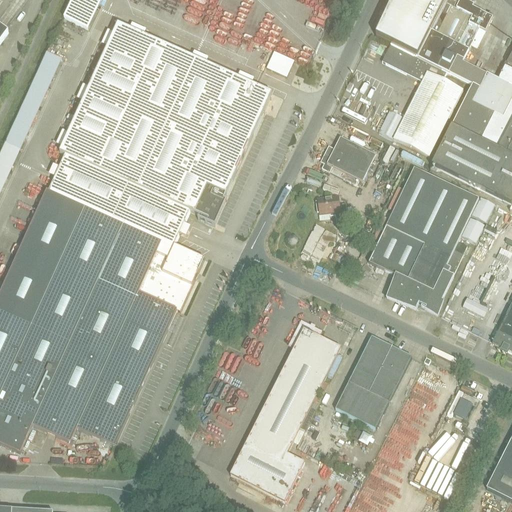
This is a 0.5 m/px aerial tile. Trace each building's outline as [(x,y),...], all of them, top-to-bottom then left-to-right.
[(73,0),(65,20),(88,30),(102,0),(73,0)] [(376,37),(375,39),(418,59),(422,52),(447,0),(393,0),(388,13),(376,37)] [(447,0),(422,52),(450,66),(454,65),(457,59),(464,62),(470,48),(476,51),(485,34),(492,20),(481,14),(482,11),(470,5),(472,0),(447,0)] [(272,96),(118,26),(60,155),(65,157),(48,194),(47,193),(0,296),(0,446),(21,456),(33,429),(71,446),(77,432),(115,449),(177,313),(181,314),(205,261),(174,248),(190,214),(208,222),(206,225),(213,228),(272,96)] [(0,28),(0,45),(8,34),(0,28)] [(454,88),(455,86),(444,80),(447,75),(391,46),(385,57),(382,63),(409,77),(422,84),(393,142),(429,160),(463,93),(454,88)] [(0,197),(61,62),(47,56),(0,158),(0,197)] [(274,58),(268,71),(287,79),(293,67),(274,58)] [(473,87),(451,131),(497,154),(511,125),(511,71),(505,68),(499,82),(487,76),(480,91),(473,87)] [(451,131),(432,169),(511,209),(510,214),(511,215),(511,125),(497,154),(451,131)] [(363,184),(374,162),(376,158),(340,140),(335,151),(329,148),(321,163),(324,165),(321,171),(329,175),(332,169),(363,184)] [(436,314),(467,249),(458,244),(479,201),(415,170),(369,265),(401,281),(393,298),(417,310),(419,306),(436,314)] [(346,206),(344,206),(339,207),(338,199),(318,202),(318,204),(316,204),(317,215),(320,215),(320,217),(330,215),(330,218),(335,217),(337,226),(348,224),(346,206)] [(511,312),(494,353),(511,361),(511,312)] [(321,333),(301,323),(289,346),(295,349),(230,477),(285,505),(304,465),(286,456),(340,350),(319,339),(321,333)] [(335,411),(355,421),(392,349),(371,339),(335,411)] [(392,349),(355,421),(375,432),(412,359),(392,349)] [(464,396),(454,418),(465,423),(473,408),(476,409),(479,403),(468,398),(464,396)] [(511,504),(511,441),(487,491),(511,504)]
